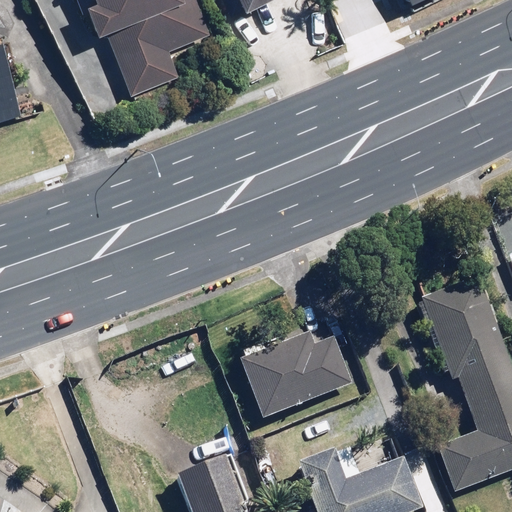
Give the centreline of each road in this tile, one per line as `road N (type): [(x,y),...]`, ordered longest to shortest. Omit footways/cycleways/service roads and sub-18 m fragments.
road 1 (primary): [(511,115),(131,282),(0,323)]
road 2 (primary): [(0,242),(247,151),(511,37)]
